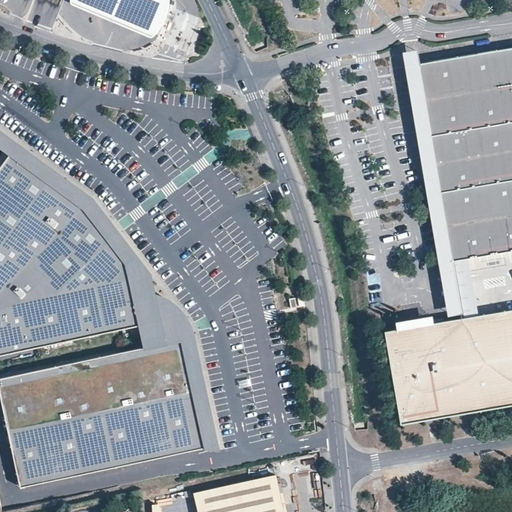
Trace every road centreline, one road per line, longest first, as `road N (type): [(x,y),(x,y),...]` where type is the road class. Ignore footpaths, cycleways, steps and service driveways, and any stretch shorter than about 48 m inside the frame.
road 1 (residential): [(345,511),(309,247),(241,76)]
road 2 (residential): [(0,24),(126,65),(241,76)]
